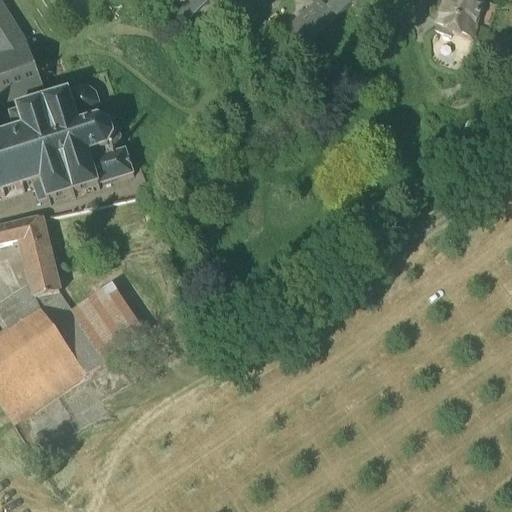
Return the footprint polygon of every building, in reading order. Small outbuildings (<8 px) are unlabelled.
[(0,0),(0,107),(46,92),(29,46),(0,0)] [(186,27),(211,1),(210,0),(190,0),(175,17),(186,27)] [(301,57),(339,20),(318,0),(317,0),(281,36),(301,57)] [(377,0),(357,0),(353,5),(363,15),(377,0)] [(470,44),(477,25),(484,3),(476,0),(443,0),(434,28),(438,29),(435,36),(452,41),(453,38),(470,44)] [(94,110),(97,102),(97,99),(96,95),(95,93),(93,91),(91,89),(88,87),(84,86),(80,86),(75,87),(72,89),(69,91),(67,94),(37,104),(36,100),(24,104),(25,108),(16,111),(18,116),(10,118),(16,135),(4,139),(3,134),(0,135),(0,198),(2,197),(3,202),(22,196),(21,191),(33,188),(39,205),(41,204),(42,206),(132,177),(115,123),(94,110)] [(463,160),(478,148),(468,135),(453,146),(463,160)] [(77,234),(157,215),(153,197),(42,221),(0,231),(0,249),(21,244),(36,302),(41,315),(0,343),(0,408),(14,428),(88,377),(107,364),(72,314),(61,296),(45,232),(75,225),(77,234)]
